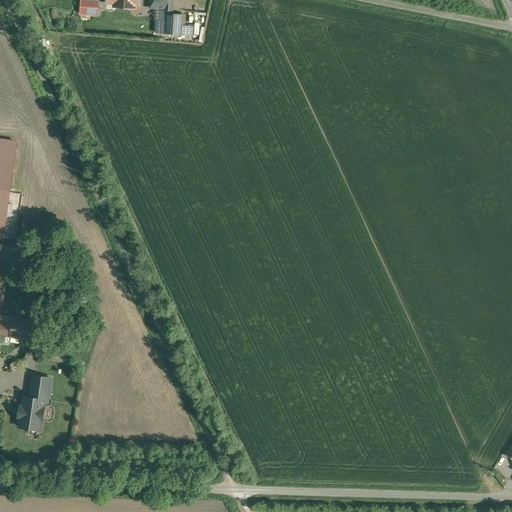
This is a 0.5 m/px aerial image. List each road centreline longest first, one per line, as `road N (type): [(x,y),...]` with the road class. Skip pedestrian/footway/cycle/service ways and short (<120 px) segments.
road 1 (residential): [(6,0),(238,488)]
road 2 (unclassified): [(238,488),(511,496)]
road 3 (unclassified): [(0,483),(238,488)]
road 4 (residential): [(377,0),(511,26)]
